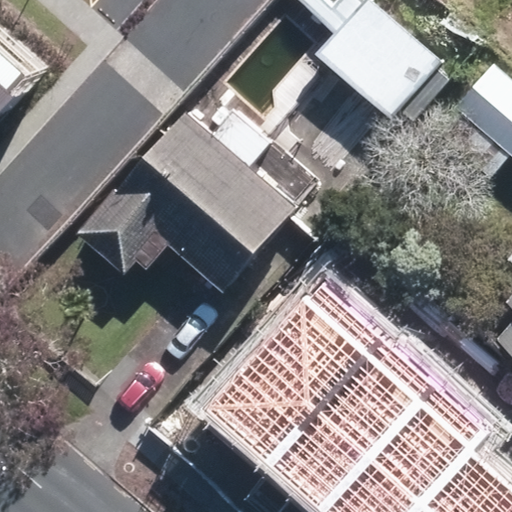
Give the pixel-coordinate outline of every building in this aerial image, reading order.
[(303,0),(339,30),(322,50),(399,115),(450,56),(384,0),(376,0),(373,4),(368,0),(341,0),(340,2),(337,0),(303,0)] [(511,21),(501,33),(511,43),(511,21)] [(0,132),(50,74),(0,31),(0,132)] [(498,177),(511,162),(511,68),(500,57),(453,108),(479,131),(465,146),(498,177)] [(302,208),(194,110),(88,227),(136,270),(166,237),(226,291),(302,208)] [(311,283),(206,409),(329,511),(511,511),(511,488),(471,454),(489,432),(311,283)]
